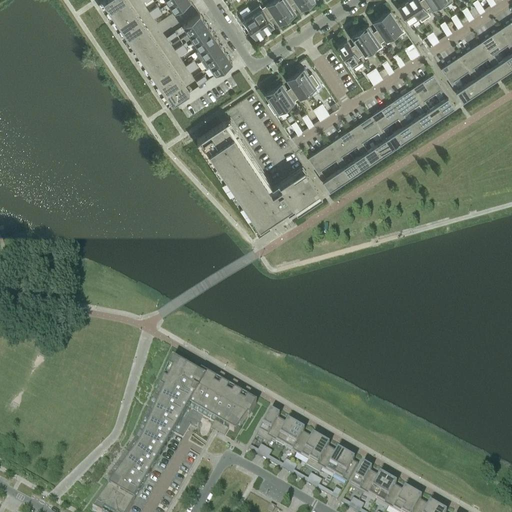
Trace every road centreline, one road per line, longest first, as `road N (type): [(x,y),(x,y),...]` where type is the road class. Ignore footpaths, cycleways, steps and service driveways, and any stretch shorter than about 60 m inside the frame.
road 1 (residential): [(207,0),(255,71),(358,0)]
road 2 (residential): [(193,511),(220,465),(234,460),(324,511)]
